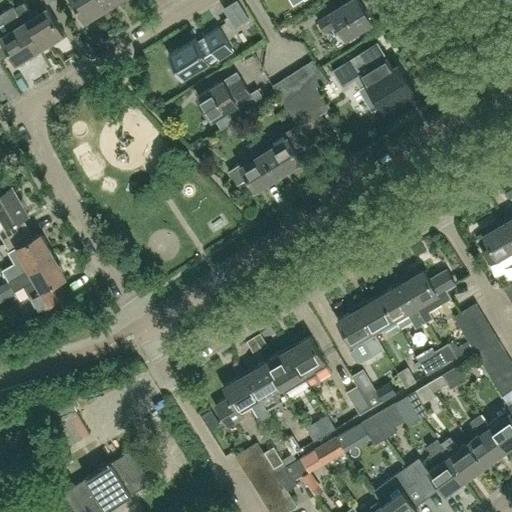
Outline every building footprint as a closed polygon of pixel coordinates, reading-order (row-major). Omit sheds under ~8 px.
[(72,0),(85,21),(109,6),(104,0),(72,0)] [(372,22),(359,0),(349,0),(330,12),(331,13),(319,21),(325,32),(338,24),(346,38),(372,22)] [(63,34),(47,8),(33,16),(24,1),(14,7),(40,48),(63,34)] [(40,48),(14,7),(14,8),(13,6),(0,13),(0,59),(10,53),(16,63),(40,48)] [(247,17),(242,8),(228,17),(234,26),(247,17)] [(232,50),(218,26),(196,39),(194,36),(167,53),(182,77),(216,56),(218,59),(232,50)] [(388,59),(389,59),(378,41),(332,70),(342,86),(356,78),(362,88),(359,90),(372,111),(381,105),(383,110),(415,90),(399,64),(393,67),(388,59)] [(314,60),(303,66),(317,87),(327,81),(314,60)] [(303,66),(293,73),(307,94),(317,87),(303,66)] [(211,119),(250,95),(236,72),(197,96),(211,119)] [(293,73),(282,79),(296,100),(307,94),(293,73)] [(286,106),(296,100),(282,79),(273,85),(278,92),(286,106)] [(320,115),(331,108),(317,87),(307,94),(320,115)] [(320,115),(307,94),(296,100),(286,106),(297,124),(300,128),(310,121),(320,115)] [(247,129),(239,117),(227,125),(231,132),(230,132),(232,135),(236,132),(238,135),(247,129)] [(302,160),(296,150),(308,143),(309,144),(310,144),(300,128),(297,124),(283,133),(286,138),(263,152),(277,176),(302,160)] [(277,176),(263,152),(255,140),(246,146),(252,154),(240,162),(241,163),(229,170),(237,184),(248,177),(256,189),(270,181),(277,176)] [(29,211),(13,184),(0,191),(0,234),(3,240),(26,227),(20,217),(29,211)] [(511,232),(506,221),(484,234),(491,246),(483,251),(490,262),(498,258),(511,250),(511,251),(511,232)] [(29,268),(54,254),(41,232),(32,237),(26,227),(3,240),(9,251),(8,252),(14,262),(2,269),(3,271),(9,280),(19,274),(29,268)] [(64,296),(56,282),(66,276),(54,254),(29,268),(19,274),(9,280),(0,284),(0,301),(16,293),(15,291),(25,285),(39,310),(64,296)] [(446,289),(455,283),(447,270),(430,280),(424,270),(402,282),(425,321),(433,317),(429,310),(451,297),(446,289)] [(415,327),(425,321),(402,282),(381,295),(395,319),(397,322),(409,315),(415,327)] [(382,326),(395,319),(381,295),(360,307),(376,334),(384,329),(382,326)] [(461,327),(483,314),(476,303),(455,316),(461,327)] [(376,334),(360,307),(338,320),(352,344),(363,337),(373,355),(384,349),(376,334)] [(468,338),(489,324),(483,314),(461,327),(468,338)] [(474,348),(496,335),(489,324),(468,338),(474,348)] [(317,374),(316,372),(328,365),(310,336),(289,349),(307,380),(317,374)] [(484,364),(505,350),(499,340),(477,353),(484,364)] [(449,343),(441,348),(449,361),(457,357),(449,343)] [(441,366),(449,361),(441,348),(433,353),(441,366)] [(307,380),(289,349),(267,361),(281,385),(286,392),(307,380)] [(511,361),(505,350),(484,364),(490,374),(511,361)] [(288,396),(286,392),(281,385),(267,361),(246,374),(262,401),(266,408),(288,396)] [(497,385),(511,375),(511,361),(490,374),(497,385)] [(458,364),(450,369),(458,382),(466,378),(458,364)] [(415,381),(408,367),(398,373),(406,386),(415,381)] [(352,375),(358,385),(371,407),(382,401),(363,369),(352,375)] [(450,387),(458,382),(450,369),(442,374),(450,387)] [(243,416),(239,410),(251,403),(261,420),(270,414),(266,408),(262,401),(246,374),(224,386),(230,396),(216,405),(228,425),(243,416)] [(511,390),(511,375),(497,385),(503,396),(511,390)] [(360,413),(371,407),(358,385),(347,391),(360,413)] [(415,389),(407,394),(421,416),(429,412),(415,389)] [(408,423),(421,416),(407,394),(372,415),(386,436),(396,430),(393,425),(405,418),(408,423)] [(511,445),(511,403),(506,408),(509,412),(499,419),(497,416),(487,423),(506,450),(511,445)] [(72,410),(67,413),(71,418),(78,413),(76,409),(73,411),(72,410)] [(67,413),(56,417),(71,444),(82,437),(71,418),(67,413)] [(486,464),(506,450),(487,423),(480,413),(469,421),(479,434),(470,441),(486,464)] [(328,432),(335,428),(327,414),(320,419),(328,432)] [(375,443),(386,436),(372,415),(362,421),(375,443)] [(300,448),(297,443),(293,434),(285,439),(292,453),(300,448)] [(345,451),(336,435),(314,447),(323,463),(345,451)] [(486,464),(470,441),(459,448),(450,436),(441,443),(466,478),(486,464)] [(466,478),(441,443),(438,438),(428,445),(440,462),(429,470),(446,493),(466,478)] [(76,511),(101,511),(153,481),(157,481),(142,456),(134,442),(112,456),(85,474),(61,487),(76,511)] [(264,452),(257,442),(236,455),(242,466),(264,452)] [(284,463),(273,446),(264,452),(271,463),(274,469),(284,463)] [(249,476),(271,463),(264,452),(242,466),(249,476)] [(301,457),(294,461),(302,475),(309,470),(301,457)] [(302,475),(294,461),(286,466),(284,463),(274,469),(277,474),(284,484),(285,485),(302,475)] [(256,487),(277,474),(274,469),(271,463),(249,476),(256,487)] [(373,489),(381,500),(389,511),(419,511),(420,511),(403,488),(416,479),(406,466),(373,489)] [(262,497),(284,484),(277,474),(256,487),(262,497)] [(306,476),(295,483),(305,499),(317,492),(306,476)] [(269,508),(290,495),(285,485),(284,484),(262,497),(269,508)] [(271,511),(286,511),(297,505),(290,495),(269,508),(271,511)] [(389,511),(381,500),(371,507),(373,510),(370,511),(389,511)]
